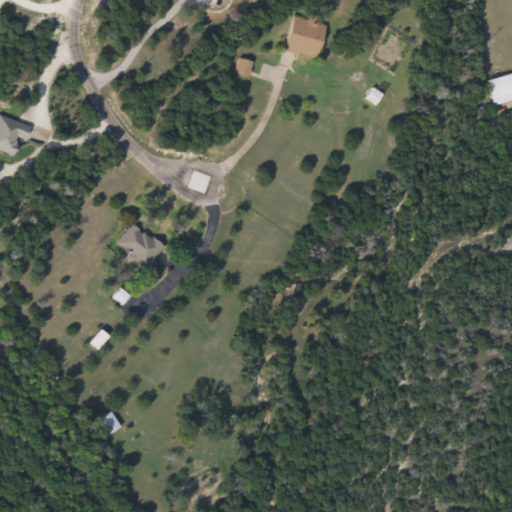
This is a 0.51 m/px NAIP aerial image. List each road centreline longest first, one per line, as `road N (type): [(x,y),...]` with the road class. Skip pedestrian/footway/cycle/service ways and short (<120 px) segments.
road 1 (residential): [(119,511),(83,488),(71,455),(13,373),(0,342),(0,298)]
road 2 (residential): [(80,0),(72,30),(89,85),(141,154),(199,186)]
